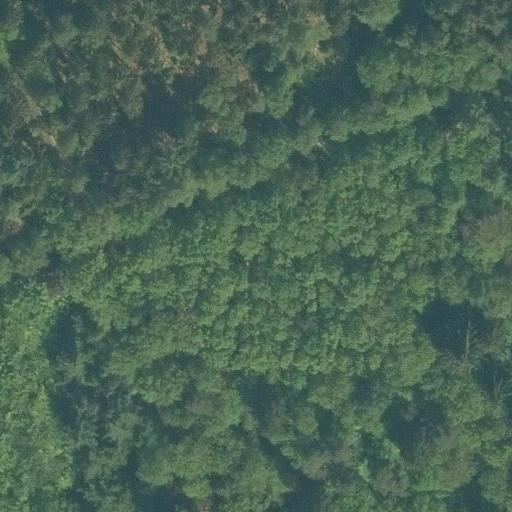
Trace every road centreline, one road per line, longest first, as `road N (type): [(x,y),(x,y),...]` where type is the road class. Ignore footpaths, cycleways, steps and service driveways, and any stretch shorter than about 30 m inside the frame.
road 1 (track): [(511,62),(92,230)]
road 2 (track): [(92,230),(210,511)]
